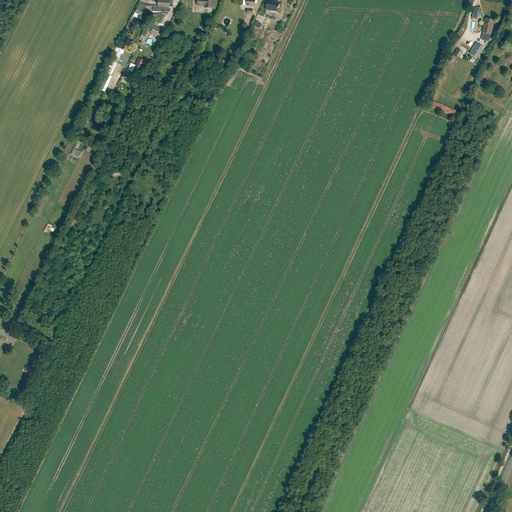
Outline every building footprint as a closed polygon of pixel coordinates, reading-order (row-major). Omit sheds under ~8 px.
[(153,6),(153,11),(161,12),(165,12),(166,7),(168,7),(168,5),(166,5),(166,0),(165,0),(164,0),(157,0),(158,6),(153,6)] [(277,11),(279,3),(272,1),(267,0),(265,10),(270,11),(270,10),(277,11)] [(471,17),(478,19),(480,8),(473,7),(471,17)] [(141,16),(144,11),(137,8),(133,16),(136,18),(138,14),(141,16)] [(490,38),(491,34),(493,24),(492,24),(493,20),(485,18),(482,32),(484,33),(483,37),(490,38)] [(157,37),(160,29),(154,26),(150,34),(157,37)] [(198,45),(204,33),(199,31),(194,43),(198,45)] [(477,58),(479,55),(483,47),(476,43),(471,50),(469,54),(477,58)] [(130,58),(131,54),(125,51),(116,47),(115,51),(116,51),(111,61),(117,64),(125,67),(130,58)] [(138,75),(142,67),(136,64),(132,72),(138,75)] [(469,68),(464,83),(470,85),(475,70),(469,68)] [(456,111),(446,106),(443,113),(454,117),(456,111)] [(52,231),(53,229),(50,227),(51,225),(46,223),(43,232),(47,233),(49,230),(52,231)] [(28,367),(26,372),(34,376),(36,370),(28,367)]
